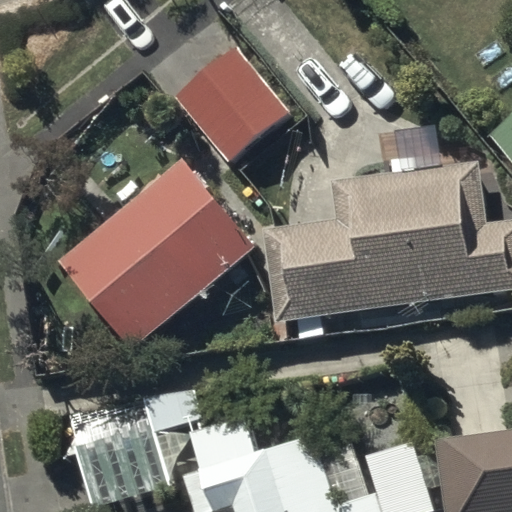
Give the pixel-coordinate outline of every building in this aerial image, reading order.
[(475,48),(511,19),(511,0),(485,0),(455,23),(475,48)] [(297,124),(242,57),(181,108),(236,174),(297,124)] [(511,136),(493,152),(511,175),(511,136)] [(191,175),(68,280),(142,367),(264,262),(191,175)] [(327,332),(511,303),(511,231),(490,234),(485,203),(470,203),(465,176),(341,192),(343,234),(269,242),(282,337),(303,335),(304,348),(328,346),(327,332)] [(413,368),(336,392),(350,439),(428,416),(413,368)] [(240,395),(130,412),(147,468),(252,436),(240,395)] [(339,510),(319,443),(201,481),(210,511),(372,511),(369,501),(339,510)] [(511,511),(511,447),(443,458),(449,511),(511,511)]
